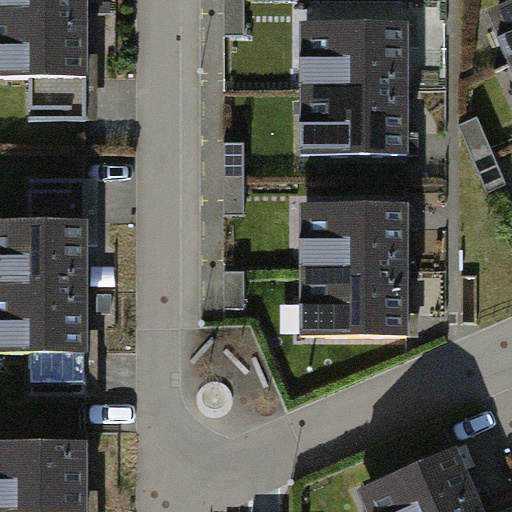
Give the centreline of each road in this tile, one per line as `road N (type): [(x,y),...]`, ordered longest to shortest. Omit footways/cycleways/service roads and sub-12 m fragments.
road 1 (residential): [(158,0),(164,461)]
road 2 (residential): [(164,461),(252,460),(488,360)]
